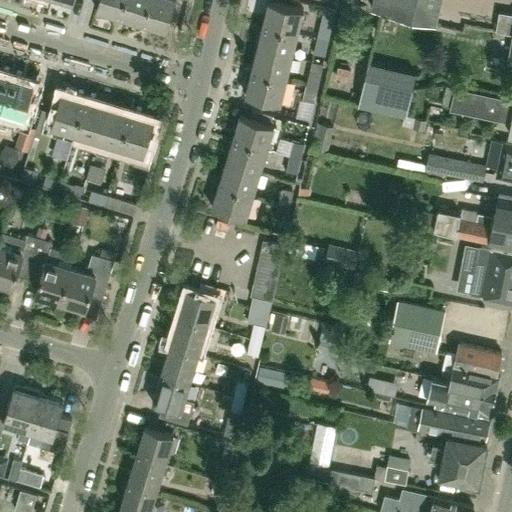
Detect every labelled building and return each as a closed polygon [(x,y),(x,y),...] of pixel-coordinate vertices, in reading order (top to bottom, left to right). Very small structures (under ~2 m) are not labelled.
[(119,15),(123,0),(97,0),(95,8),(119,15)] [(142,22),(149,0),(123,0),(119,15),(142,22)] [(174,0),(149,0),(142,22),(166,29),(174,0)] [(269,0),(268,0),(263,23),(298,32),(303,8),(269,0)] [(427,22),(436,24),(441,0),(373,0),(371,8),(406,16),(427,22)] [(511,58),(511,12),(500,11),(497,29),(511,32),(511,47),(510,58),(511,58)] [(320,22),(316,37),(329,39),(332,24),(320,22)] [(292,55),(298,32),(263,23),(257,47),(292,55)] [(325,54),(329,39),(316,37),(312,52),(324,54),(325,54)] [(286,79),(292,55),(257,47),(252,71),(286,79)] [(409,70),(363,60),(354,100),(400,111),(409,70)] [(310,69),(306,84),(318,87),(322,71),(310,69)] [(281,102),(286,79),(252,71),(246,94),(281,102)] [(0,111),(11,76),(0,72),(0,111)] [(34,83),(11,76),(0,111),(0,125),(7,127),(11,114),(24,118),(34,83)] [(314,102),(318,87),(306,84),(302,99),(314,102)] [(511,99),(456,87),(446,85),(442,102),(452,104),(451,108),(507,120),(505,130),(510,131),(510,133),(511,133),(511,99)] [(75,133),(85,98),(61,91),(55,112),(42,108),(38,121),(51,125),(51,126),(75,133)] [(98,140),(108,105),(85,98),(75,133),(98,140)] [(121,147),(131,112),(108,105),(98,140),(121,147)] [(155,119),(131,112),(121,147),(145,153),(155,119)] [(240,114),(232,137),(267,148),(274,124),(240,114)] [(15,145),(28,150),(36,127),(23,122),(15,145)] [(49,134),(45,152),(62,156),(66,138),(49,134)] [(260,171),(267,148),(232,137),(225,160),(260,171)] [(293,139),(289,154),(301,157),(304,142),(303,141),(293,139)] [(511,141),(503,140),(496,175),(511,178),(511,141)] [(0,154),(2,161),(1,161),(0,160),(0,173),(9,176),(12,166),(18,158),(18,147),(6,144),(0,151),(0,154)] [(297,173),(301,157),(289,154),(286,170),(297,173)] [(445,173),(483,180),(486,164),(449,156),(445,173)] [(253,194),(260,171),(225,160),(218,184),(253,194)] [(58,191),(61,179),(46,175),(42,186),(58,191)] [(75,184),(61,179),(58,191),(72,195),(75,184)] [(246,217),(253,194),(218,184),(211,207),(246,217)] [(282,187),(278,202),(290,205),(293,190),(282,187)] [(104,205),(107,193),(92,189),(88,200),(104,205)] [(121,198),(107,193),(104,205),(118,209),(121,198)] [(511,245),(511,195),(500,193),(495,214),(478,211),(477,219),(460,216),(461,212),(439,207),(438,212),(412,206),(408,221),(454,232),(454,233),(511,245)] [(286,220),(290,205),(278,202),(275,217),(286,220)] [(28,277),(40,237),(28,233),(26,238),(2,231),(0,237),(0,281),(12,285),(16,273),(28,277)] [(61,299),(75,253),(51,245),(52,241),(40,237),(28,277),(39,280),(36,292),(61,299)] [(264,238),(261,250),(284,254),(286,243),(264,238)] [(511,250),(482,244),(480,253),(478,262),(472,292),(511,299),(511,250)] [(281,265),(284,254),(261,250),(259,261),(281,265)] [(101,299),(110,271),(114,259),(91,252),(87,264),(84,264),(82,270),(72,267),(76,253),(75,253),(61,299),(85,307),(89,295),(101,299)] [(279,276),(281,265),(259,261),(257,272),(279,276)] [(277,288),(279,276),(257,272),(254,283),(277,288)] [(208,324),(217,296),(223,298),(226,289),(215,285),(209,283),(206,292),(188,287),(179,316),(208,324)] [(274,299),(277,288),(254,283),(252,294),(260,296),(273,299),(274,299)] [(266,325),(273,299),(260,296),(254,322),(250,337),(262,340),(266,325)] [(436,349),(445,309),(398,299),(389,339),(436,349)] [(200,353),(208,324),(179,316),(170,344),(200,353)] [(259,355),(262,340),(250,337),(247,352),(259,355)] [(454,369),(451,380),(451,383),(497,393),(501,374),(497,373),(502,350),(460,340),(456,354),(447,352),(444,367),(454,369)] [(191,382),(200,353),(170,344),(162,373),(191,382)] [(182,411),(191,382),(162,373),(153,402),(182,411)] [(445,404),(492,415),(497,393),(451,383),(451,380),(433,376),(428,398),(446,402),(445,404)] [(236,379),(233,394),(234,394),(245,396),(248,381),(236,379)] [(28,429),(39,393),(15,386),(8,409),(0,406),(0,432),(1,433),(4,422),(21,427),(18,438),(28,441),(31,430),(28,429)] [(73,419),(59,415),(63,400),(39,393),(28,429),(31,430),(45,434),(41,445),(63,452),(73,419)] [(241,411),(245,396),(234,394),(233,394),(230,409),(241,411)] [(487,440),(491,421),(411,404),(407,424),(449,433),(487,440)] [(146,425),(137,454),(166,463),(175,434),(146,425)] [(490,440),(487,440),(449,433),(440,475),(480,483),(490,440)] [(157,492),(166,463),(137,454),(128,483),(157,492)] [(17,478),(20,466),(22,460),(13,458),(11,464),(8,477),(16,479),(16,478),(17,478)] [(217,462),(214,475),(226,478),(229,464),(226,464),(217,462)] [(387,464),(385,478),(406,483),(408,468),(387,464)] [(44,473),(20,466),(17,478),(40,485),(44,473)] [(286,472),(281,496),(295,499),(300,475),(286,472)] [(222,495),(226,478),(214,475),(211,492),(221,494),(222,495)] [(119,511),(151,511),(157,492),(128,483),(120,511),(119,511)] [(382,510),(387,511),(473,511),(475,505),(435,494),(404,487),(400,498),(387,494),(382,510)] [(15,492),(2,488),(0,496),(0,508),(10,511),(15,492)] [(15,507),(30,511),(37,492),(20,488),(15,507)] [(296,511),(298,506),(283,502),(281,511),(282,511),(296,511)]
